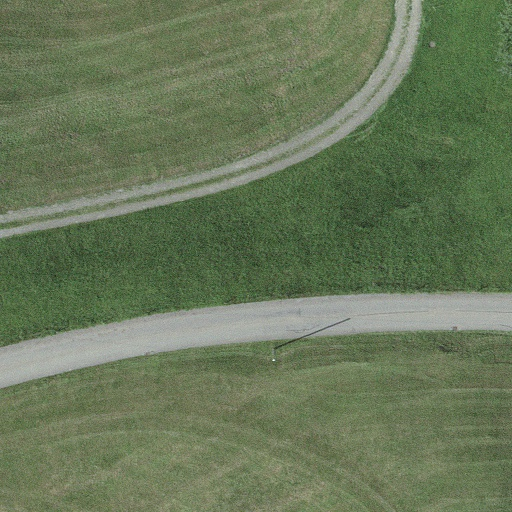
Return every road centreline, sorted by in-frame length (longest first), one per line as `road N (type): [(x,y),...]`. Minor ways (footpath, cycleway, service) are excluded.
road 1 (track): [(0,249),(188,210),(321,152),(385,83),(408,20),(404,0)]
road 2 (residential): [(0,367),(108,338),(423,313),(511,320)]
